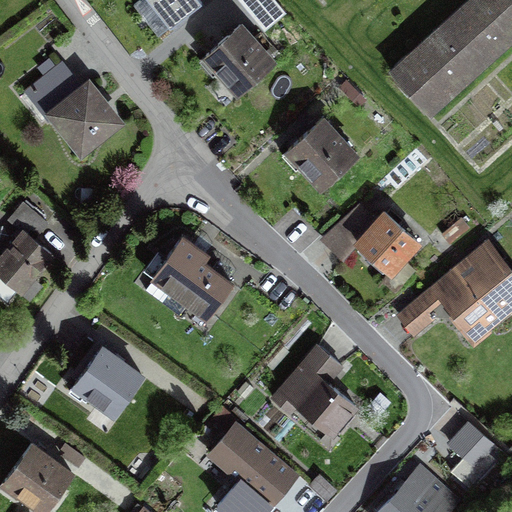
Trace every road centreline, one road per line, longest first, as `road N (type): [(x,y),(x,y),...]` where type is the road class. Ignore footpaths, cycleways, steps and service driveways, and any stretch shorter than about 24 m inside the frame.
road 1 (residential): [(336,511),(434,396),(179,157)]
road 2 (residential): [(179,157),(8,376)]
road 3 (residential): [(179,157),(159,111),(72,0)]
